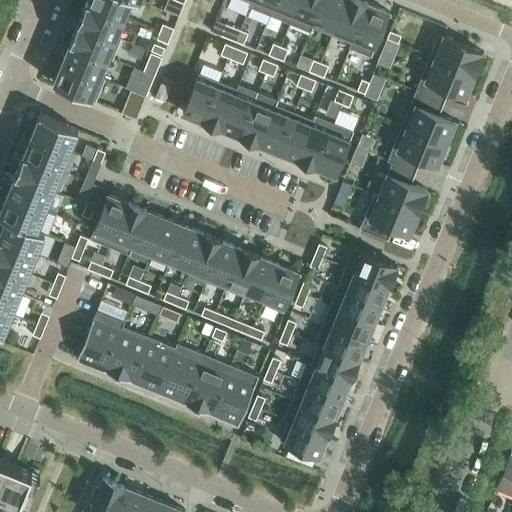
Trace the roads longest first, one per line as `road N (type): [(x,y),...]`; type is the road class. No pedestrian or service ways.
road 1 (residential): [(337,511),(511,78)]
road 2 (residential): [(295,511),(0,391)]
road 3 (residential): [(7,86),(287,205)]
road 4 (residential): [(446,511),(496,384)]
